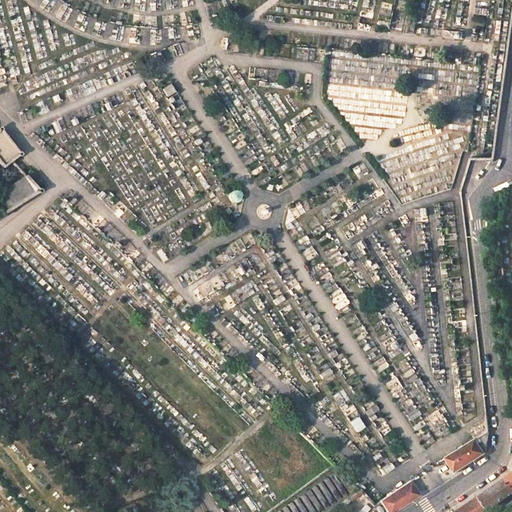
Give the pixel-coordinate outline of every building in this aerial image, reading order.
[(20,154),(0,128),(0,164),(2,168),(12,160),(20,154)] [(0,216),(41,191),(26,175),(2,189),(0,187),(0,216)] [(445,458),(455,473),(486,453),(489,432),(477,439),(476,438),(445,458)] [(319,511),(353,487),(337,471),(277,511),(319,511)] [(511,493),(511,485),(507,477),(479,496),(490,509),(511,493)] [(410,480),(379,500),(386,511),(393,511),(419,495),(410,480)] [(491,511),(490,509),(479,496),(456,511),(491,511)]
